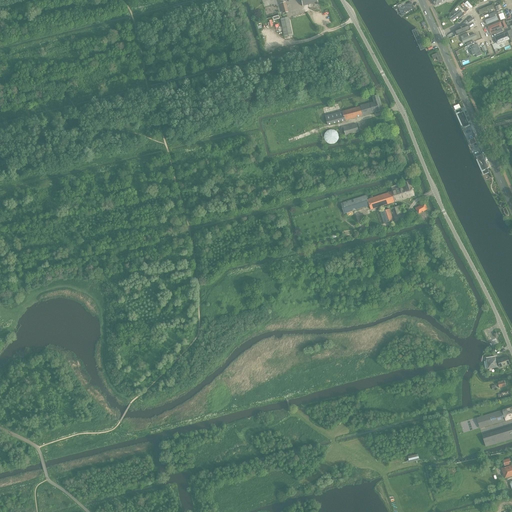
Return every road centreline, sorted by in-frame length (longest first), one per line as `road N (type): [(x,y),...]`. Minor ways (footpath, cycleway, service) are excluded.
road 1 (unclassified): [(511,354),(401,108),(341,0)]
road 2 (tertiary): [(511,207),(437,37)]
